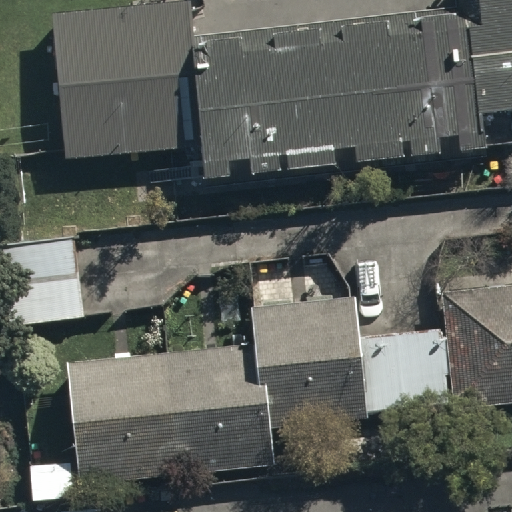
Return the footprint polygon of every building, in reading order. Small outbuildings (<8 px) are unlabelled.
[(511,112),(511,0),(477,0),(198,27),(195,0),(82,0),(53,3),(68,153),(201,141),(204,169),(488,142),(485,115),(511,112)] [(155,224),(2,241),(11,321),(164,304),(155,224)] [(404,327),(412,405),(511,394),(511,277),(446,284),(450,322),(404,327)] [(263,335),(273,420),(412,405),(404,327),(359,332),(355,290),(259,301),(263,335)] [(171,345),(184,467),(276,457),(273,420),(263,335),(171,345)] [(171,345),(70,355),(83,478),(184,467),(171,345)]
